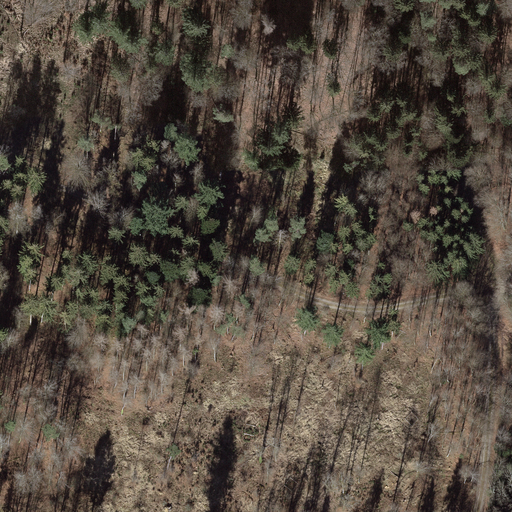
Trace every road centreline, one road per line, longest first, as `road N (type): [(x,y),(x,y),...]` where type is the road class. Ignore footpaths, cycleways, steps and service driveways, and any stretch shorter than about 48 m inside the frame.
road 1 (track): [(511,282),(370,309),(338,307),(0,164)]
road 2 (track): [(474,511),(495,379),(476,215),(438,112),(377,0)]
